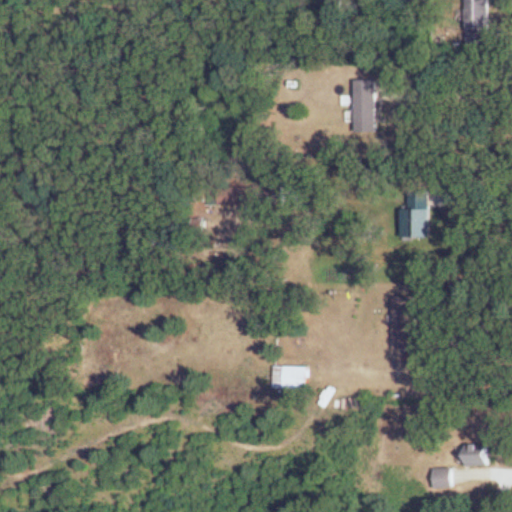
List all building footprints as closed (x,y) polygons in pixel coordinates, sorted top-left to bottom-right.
[(358,10),(358,0),(328,0),(328,7),(358,10)] [(491,0),(468,0),(469,46),(491,46),(491,0)] [(379,79),(358,79),(358,131),(379,131),(379,79)] [(210,185),(210,205),(286,205),(286,185),(210,185)] [(432,190),(412,190),(412,209),(404,209),(404,236),(432,236),(432,190)] [(395,349),(418,349),(418,296),(395,296),(395,349)] [(310,389),(310,366),(276,366),(276,389),(310,389)] [(491,445),(467,445),(467,465),(491,465),(491,445)] [(455,468),(436,468),(436,488),(455,488),(455,468)]
